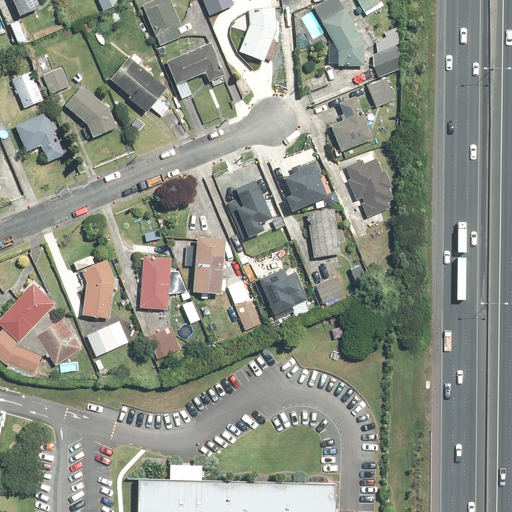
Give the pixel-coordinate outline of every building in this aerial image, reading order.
[(18,0),(24,14),(45,5),(43,0),(18,0)] [(191,33),(177,0),(143,0),(162,44),(191,33)] [(234,0),(203,0),(212,22),(239,12),(234,0)] [(369,41),(344,0),(326,0),(316,6),(337,40),(331,40),(330,64),(368,65),(369,41)] [(381,0),(357,0),(365,16),(385,6),(381,0)] [(267,61),(280,25),(278,5),(251,8),(252,20),(241,51),(267,61)] [(374,54),(374,67),(378,78),(400,70),(400,27),(385,33),(387,37),(376,42),(380,51),(374,54)] [(214,40),(168,60),(179,85),(208,72),(214,83),(230,75),(214,40)] [(131,54),(111,78),(152,110),(171,86),(131,54)] [(61,67),(43,74),(50,93),(68,86),(61,67)] [(35,69),(13,77),(25,108),(47,99),(35,69)] [(388,76),(369,84),(379,106),(397,97),(388,76)] [(68,103),(90,121),(96,136),(122,126),(114,107),(86,82),(68,103)] [(378,135),(358,91),(340,99),(348,116),(333,123),(345,150),(378,135)] [(52,110),(17,124),(29,153),(44,146),(49,160),(69,152),(52,110)] [(377,155),(345,170),(366,216),(399,201),(377,155)] [(294,163),(278,170),(292,201),(284,204),(290,216),(329,199),(316,171),(301,178),(294,163)] [(241,201),(229,205),(246,248),(267,239),(261,225),(272,220),(257,184),(237,192),(241,201)] [(339,214),(310,217),(315,255),(344,251),(339,214)] [(199,232),(195,289),(225,291),(230,234),(199,232)] [(145,253),(143,306),(171,307),(174,255),(145,253)] [(114,317),(118,277),(110,257),(83,268),(87,280),(84,314),(114,317)] [(291,266),(253,280),(269,322),(292,314),(288,302),(303,297),(291,266)] [(338,272),(316,282),(325,302),(347,292),(338,272)] [(246,278),(229,286),(249,330),(266,322),(246,278)] [(0,329),(0,357),(6,363),(40,374),(48,348),(55,362),(85,347),(68,313),(58,318),(50,312),(60,301),(35,279),(0,319),(0,323),(3,326),(0,329)] [(121,319),(88,333),(98,355),(131,341),(121,319)] [(172,325),(149,335),(161,363),(184,354),(172,325)] [(134,476),(133,511),(332,511),(333,477),(134,476)]
